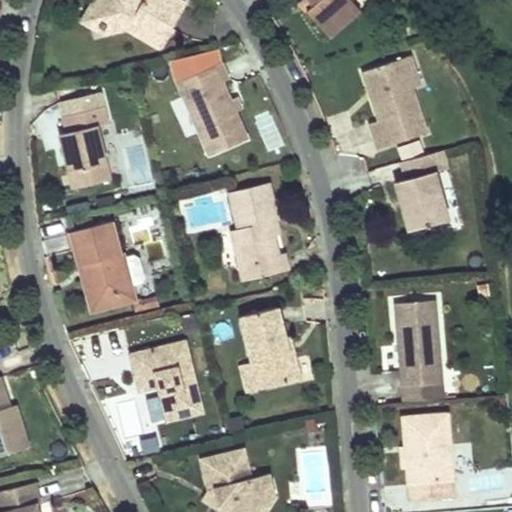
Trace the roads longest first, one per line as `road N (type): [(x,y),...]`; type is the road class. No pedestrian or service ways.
road 1 (residential): [(31,0),(15,119),(30,268),(58,356),(133,511)]
road 2 (residential): [(361,511),(330,219),(300,122),(234,0)]
